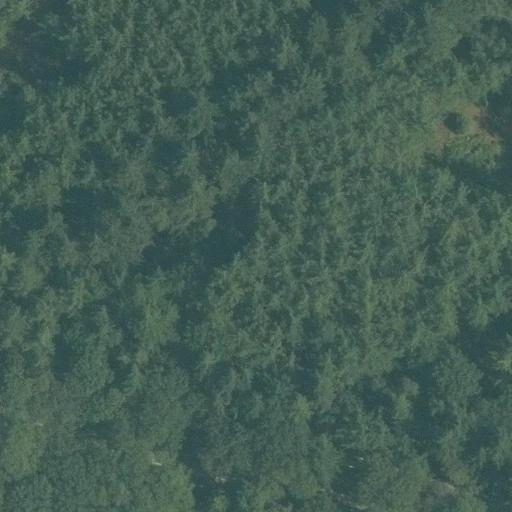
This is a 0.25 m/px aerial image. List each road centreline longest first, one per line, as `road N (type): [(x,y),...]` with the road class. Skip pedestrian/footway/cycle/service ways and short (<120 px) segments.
road 1 (track): [(431,0),(0,300)]
road 2 (primary): [(341,511),(231,480),(0,432)]
